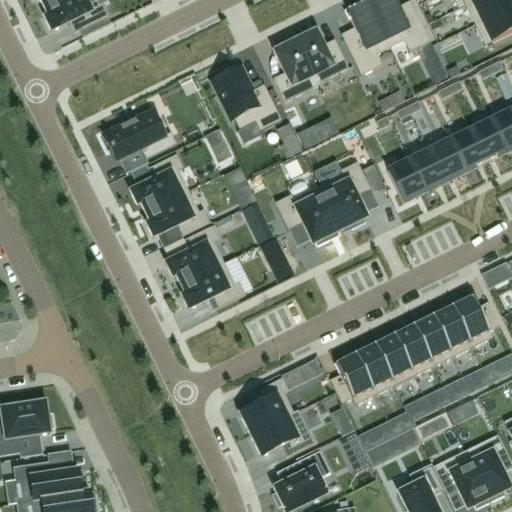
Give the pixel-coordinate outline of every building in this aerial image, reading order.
[(34,0),(35,1),(37,0),(38,0),(43,9),(62,0),(34,0)] [(62,0),(43,9),(48,19),(45,21),(51,34),(74,23),(80,34),(108,20),(102,7),(97,9),(92,0),(62,0)] [(375,0),(377,3),(368,7),(390,51),(404,45),(409,55),(430,45),(412,9),(399,15),(391,0),(375,0)] [(460,0),(465,9),(482,0),(460,0)] [(511,1),(511,0),(482,0),(465,9),(474,28),(511,9),(511,1)] [(356,36),(343,43),(361,79),(382,69),(377,58),(390,51),(368,7),(360,11),(358,8),(345,14),(356,36)] [(511,9),(474,28),(484,47),(511,33),(511,9)] [(297,43),(294,44),(317,90),(318,90),(317,88),(348,72),(338,50),(327,56),(316,33),(312,35),(310,31),(295,39),(297,43)] [(284,77),(273,82),(285,106),(317,90),(294,44),(292,45),(290,41),(275,49),(277,52),(273,54),(284,77)] [(500,64),(489,69),(493,77),(503,71),(500,65),(500,64)] [(482,82),(493,77),(489,69),(478,75),(482,82)] [(240,71),(212,84),(232,123),(234,122),(239,133),(237,134),(243,147),(261,139),(259,135),(282,124),(264,88),(263,89),(252,94),(249,88),(240,71)] [(462,92),(459,85),(459,84),(448,90),(452,97),(462,92)] [(452,97),(448,90),(437,95),(441,102),(452,97)] [(418,104),(407,110),(411,117),(421,112),(418,105),(418,104)] [(411,117),(407,110),(396,115),(400,122),(411,117)] [(511,116),(511,114),(490,124),(506,156),(511,152),(511,116)] [(147,116),(99,140),(112,167),(137,155),(140,160),(171,145),(166,136),(159,140),(147,116)] [(390,127),(387,120),(376,125),(379,133),(390,127)] [(331,121),(298,137),(305,152),(338,135),(331,121)] [(490,124),(470,134),(485,166),(506,156),(490,124)] [(470,134),(449,144),(465,176),(485,166),(470,134)] [(301,153),(295,142),(285,148),(281,149),(287,160),(301,153)] [(449,144),(429,154),(445,186),(465,176),(449,144)] [(429,154),(408,164),(424,196),(445,186),(429,154)] [(138,191),(130,194),(137,208),(140,206),(145,216),(188,194),(178,173),(182,171),(176,158),(148,172),(153,183),(138,191)] [(408,164),(387,174),(403,207),(424,196),(408,164)] [(343,178),(318,191),(339,234),(342,233),(351,228),(352,232),(365,225),(364,222),(366,220),(365,217),(357,201),(371,194),(361,174),(357,166),(341,174),(343,178)] [(373,168),(361,174),(371,194),(383,188),(373,168)] [(291,198),(275,206),(288,234),(303,228),(310,244),(312,247),(315,246),(317,249),(330,243),(328,239),(337,235),(339,234),(318,191),(293,203),(291,198)] [(188,194),(145,216),(150,225),(146,227),(153,240),(167,233),(176,229),(182,240),(210,226),(203,213),(199,216),(188,194)] [(256,208),(244,214),(260,247),(272,240),(256,208)] [(184,257),(166,266),(172,280),(176,278),(180,287),(224,266),(213,245),(218,243),(211,230),(183,244),(189,255),(184,257)] [(276,244),(261,251),(277,284),(292,276),(276,244)] [(224,266),(180,287),(185,297),(182,299),(188,312),(207,303),(212,301),(217,312),(245,298),(239,285),(234,287),(224,266)] [(488,290),(497,286),(491,273),(482,278),(488,290)] [(452,309),(451,309),(472,351),(492,341),(489,334),(500,329),(488,305),(477,311),(472,300),(452,310),(452,309)] [(432,318),(453,360),(472,351),(451,309),(451,310),(433,319),(432,318)] [(413,328),(433,370),(453,360),(432,318),(431,319),(432,320),(414,329),(413,328)] [(394,337),(393,337),(414,379),(433,370),(413,328),(412,328),(413,329),(394,338),(394,337)] [(374,347),(394,389),(414,379),(393,337),(393,338),(393,339),(375,348),(374,347)] [(355,356),(375,398),(394,389),(374,347),(373,347),(374,348),(356,357),(355,356)] [(340,378),(330,384),(341,407),(352,402),(355,408),(375,398),(355,356),(354,357),(354,358),(335,367),(340,378)] [(492,376),(485,380),(491,390),(498,387),(492,376)] [(485,380),(478,383),(483,394),(491,390),(485,380)] [(263,405),(240,416),(250,436),(249,437),(250,438),(298,414),(302,411),(293,392),(288,395),(282,382),(258,394),(263,405)] [(454,395),(446,399),(452,409),(459,406),(454,395)] [(446,399),(439,402),(445,413),(452,409),(446,399)] [(3,429),(0,429),(0,458),(20,456),(18,441),(50,436),(49,432),(53,432),(51,418),(47,418),(45,405),(18,409),(18,405),(4,407),(5,411),(0,412),(3,429)] [(298,414),(250,438),(251,440),(251,439),(261,460),(285,448),(290,459),(314,447),(298,414)] [(415,414),(408,418),(413,429),(420,425),(415,414)] [(420,444),(451,428),(445,416),(415,430),(414,431),(420,444)] [(408,418),(401,421),(406,432),(413,429),(408,418)] [(389,430),(382,433),(388,444),(395,440),(389,430)] [(413,432),(365,455),(372,470),(420,446),(413,432)] [(497,438),(465,454),(490,505),(504,498),(503,495),(510,491),(500,472),(511,467),(497,438)] [(357,440),(342,447),(346,455),(361,448),(357,440)] [(465,454),(433,470),(444,493),(447,499),(457,493),(466,511),(467,511),(474,509),(475,511),(493,511),(490,505),(465,454)] [(276,497),(273,498),(278,510),(282,508),(283,511),(293,511),(326,496),(319,482),(330,476),(319,455),(298,465),(303,476),(273,491),(276,497)] [(49,465),(13,471),(15,484),(25,482),(28,504),(85,495),(82,474),(78,474),(78,473),(50,477),(49,465)] [(413,488),(398,496),(406,511),(437,511),(431,500),(444,493),(433,470),(431,467),(408,478),(413,488)] [(85,495),(28,504),(28,505),(36,504),(37,511),(96,511),(94,495),(90,496),(89,495),(85,495)]
